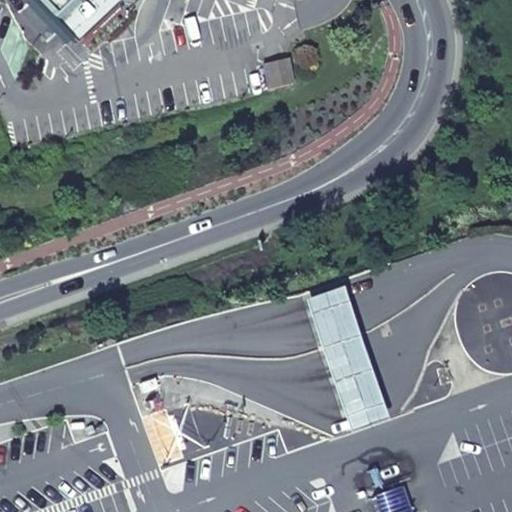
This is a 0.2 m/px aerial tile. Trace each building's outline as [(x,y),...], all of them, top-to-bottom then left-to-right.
[(33,0),(56,23),(57,22),(79,0),(33,0)] [(79,0),(57,22),(71,36),(107,0),(79,0)] [(265,66),(272,90),(292,84),(286,60),(265,66)] [(333,280),(295,294),(344,426),(382,413),(333,280)] [(149,372),(139,376),(143,386),(153,382),(149,372)] [(415,511),(407,485),(376,495),(381,511),(415,511)]
